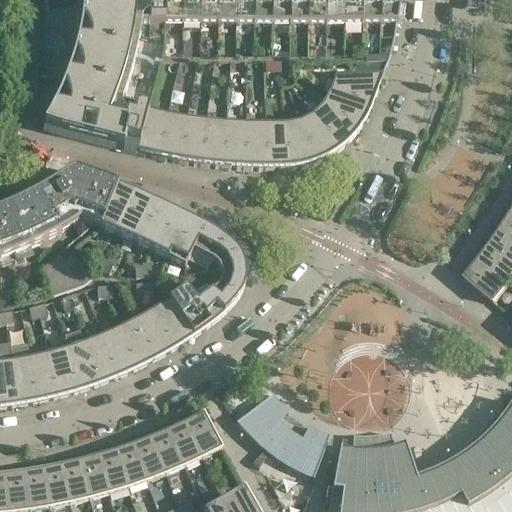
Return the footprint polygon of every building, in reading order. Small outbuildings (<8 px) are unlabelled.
[(379,89),(387,67),(389,62),(394,43),(400,0),(82,0),(82,4),(81,15),(81,23),(79,31),(78,40),(76,47),(75,55),(74,58),(71,68),(68,76),(65,84),(58,103),(57,105),(55,110),(47,124),(45,128),(43,132),(52,135),(63,139),(120,153),(133,156),(150,160),(158,162),(170,165),(180,166),(191,168),(207,170),(223,172),(242,173),(249,173),(264,173),(279,173),(288,173),(290,173),(295,172),(300,171),(308,169),(315,167),(321,165),(325,163),(328,161),(332,159),(335,157),(341,153),(345,150),(348,147),(350,144),(353,141),(355,138),(358,135),(361,129),(364,123),(371,111),(373,106),(375,102),(376,97),(379,89)] [(485,8),(485,0),(467,0),(467,7),(468,7),(468,12),(484,13),(484,8),(485,8)] [(99,231),(115,190),(105,186),(91,181),(86,180),(72,176),(69,178),(61,184),(54,189),(46,193),(35,200),(27,204),(19,208),(14,210),(32,250),(39,247),(49,242),(63,234),(82,223),(99,231)] [(117,239),(133,198),(122,193),(115,190),(99,231),(117,239)] [(133,247),(150,206),(133,198),(117,239),(133,247)] [(150,254),(168,214),(150,206),(133,247),(150,254)] [(0,260),(9,258),(14,256),(24,253),(32,250),(14,210),(4,215),(0,216),(0,260)] [(167,262),(185,222),(168,214),(150,254),(167,262)] [(511,222),(509,220),(504,228),(506,230),(500,237),(511,245),(511,222)] [(194,250),(198,240),(202,231),(199,229),(185,222),(167,262),(183,269),(194,250)] [(207,233),(202,231),(198,240),(194,250),(212,262),(232,252),(227,247),(223,244),(219,241),(215,238),(211,235),(207,233)] [(511,245),(500,237),(495,245),(493,244),(488,252),(511,269),(511,245)] [(244,273),(244,270),(243,267),(242,265),(240,262),(239,259),(236,256),(232,252),(212,262),(216,264),(220,272),(221,279),(221,280),(217,289),(216,291),(242,294),(243,291),(244,288),(244,285),(245,282),(245,279),(245,276),(244,273)] [(511,269),(488,252),(482,259),(484,260),(478,268),(508,291),(511,284),(511,269)] [(68,268),(76,261),(71,255),(63,262),(68,268)] [(73,273),(81,267),(76,261),(68,268),(73,273)] [(101,278),(105,268),(100,266),(96,275),(101,278)] [(78,279),(86,273),(81,267),(73,273),(78,279)] [(107,280),(111,271),(105,268),(101,278),(107,280)] [(508,291),(478,268),(472,276),(470,274),(464,282),(494,307),(501,299),(508,291)] [(83,285),(91,278),(86,273),(78,279),(83,285)] [(88,291),(95,284),(91,278),(83,285),(88,291)] [(237,303),(240,299),(241,296),(242,294),(216,291),(204,286),(191,299),(199,309),(212,328),(216,324),(220,321),(224,317),(228,313),(233,307),(237,303)] [(199,309),(191,299),(186,291),(170,303),(194,340),(203,334),(212,328),(199,309)] [(77,310),(75,301),(69,302),(71,312),(77,310)] [(71,312),(69,302),(63,304),(65,313),(71,312)] [(194,340),(170,303),(153,314),(176,351),(185,346),(194,340)] [(176,351),(153,314),(139,322),(158,362),(167,357),(176,351)] [(158,362),(139,322),(120,332),(139,372),(149,367),(158,362)] [(139,372),(120,332),(104,339),(120,380),(130,376),(139,372)] [(120,380),(104,339),(85,347),(100,388),(110,384),(120,380)] [(100,388),(85,347),(67,353),(80,395),(88,392),(100,388)] [(80,395),(67,353),(49,358),(60,401),(70,398),(80,395)] [(60,401),(49,358),(30,362),(39,406),(49,403),(60,401)] [(39,406),(30,362),(12,366),(18,409),(34,407),(39,406)] [(18,409),(12,366),(0,367),(0,411),(7,411),(18,409)] [(294,437),(289,434),(283,429),(279,425),(283,421),(275,413),(280,408),(273,400),(274,399),(273,398),(236,427),(243,436),(248,441),(251,443),(256,448),(258,450),(264,455),(267,457),(270,453),(278,459),(275,463),(284,469),(293,474),(303,479),(312,483),(313,484),(330,439),(329,439),(328,440),(318,436),(315,442),(304,437),(301,442),(294,437)] [(511,511),(511,406),(511,405),(510,406),(511,407),(508,412),(506,415),(500,423),(498,425),(494,430),(488,437),(484,442),(479,446),(472,452),(467,456),(461,459),(456,463),(448,468),(442,471),(434,475),(425,478),(416,481),(405,446),(404,446),(404,447),(393,450),(390,438),(383,440),(378,440),(370,441),(365,441),(360,441),(353,441),(352,448),(351,453),(341,452),(341,451),(340,451),(328,511),(511,511)] [(221,453),(203,418),(194,423),(195,425),(186,429),(202,463),(208,459),(221,453)] [(202,463),(186,429),(177,433),(176,431),(168,435),(184,471),(193,467),(202,463)] [(184,471),(168,435),(160,439),(160,441),(151,445),(165,479),(172,476),(184,471)] [(165,479),(151,445),(142,448),(141,446),(133,449),(146,486),(156,483),(165,479)] [(146,486),(133,449),(124,452),(125,454),(116,458),(127,493),(134,491),(146,486)] [(127,493),(116,458),(106,460),(106,458),(97,461),(108,499),(127,493)] [(108,499),(97,461),(89,463),(89,466),(80,468),(89,504),(108,499)] [(89,504),(80,468),(70,470),(70,468),(61,470),(69,509),(79,506),(89,504)] [(69,509),(61,470),(52,472),(52,474),(43,476),(49,511),(52,511),(56,511),(69,509)] [(49,511),(43,476),(33,478),(33,476),(24,477),(28,511),(49,511)] [(28,511),(24,477),(15,478),(15,480),(5,482),(8,511),(28,511)] [(0,511),(8,511),(5,482),(0,482),(0,511)] [(151,500),(152,505),(145,506),(146,511),(164,510),(164,499),(151,500)] [(253,511),(252,511),(250,511),(246,511),(239,500),(218,511),(253,511)]
